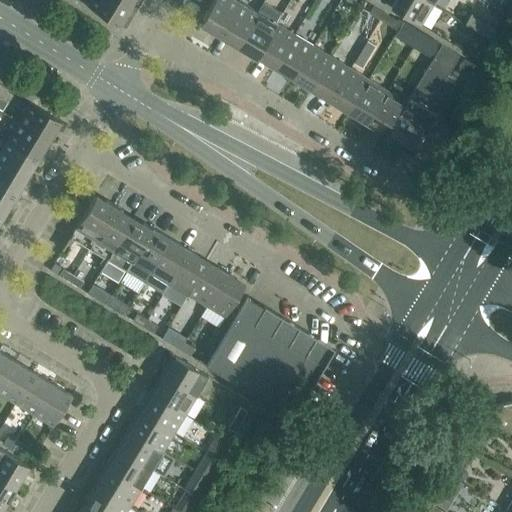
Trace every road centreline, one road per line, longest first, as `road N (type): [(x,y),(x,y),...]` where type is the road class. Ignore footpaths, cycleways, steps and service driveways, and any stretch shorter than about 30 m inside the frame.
road 1 (tertiary): [(454,266),(270,164),(154,112)]
road 2 (tertiary): [(154,112),(427,307)]
road 3 (residential): [(337,319),(277,280),(269,262),(78,149)]
road 4 (residential): [(401,181),(153,28)]
road 5 (residential): [(0,314),(93,370),(107,393),(41,511)]
road 6 (secondary): [(427,307),(301,511)]
road 7 (secondary): [(334,511),(452,322)]
road 8 (residential): [(0,282),(78,149)]
road 9 (tertiary): [(115,88),(0,18)]
